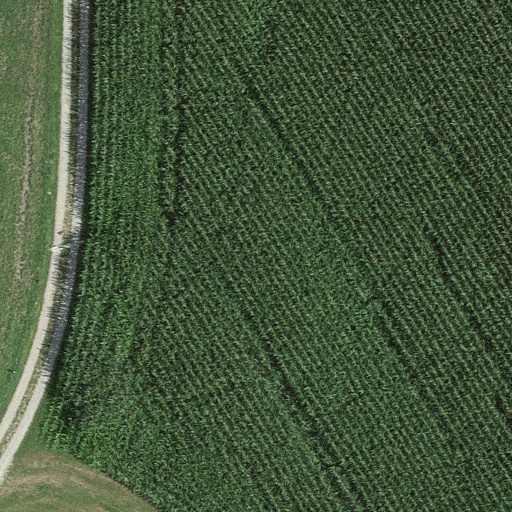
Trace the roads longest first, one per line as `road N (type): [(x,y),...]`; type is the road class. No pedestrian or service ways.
road 1 (track): [(68,0),(68,218),(50,342),(0,466)]
road 2 (track): [(140,511),(72,477),(0,478)]
